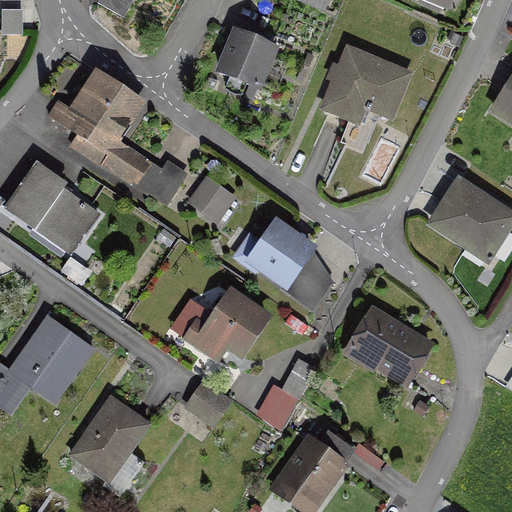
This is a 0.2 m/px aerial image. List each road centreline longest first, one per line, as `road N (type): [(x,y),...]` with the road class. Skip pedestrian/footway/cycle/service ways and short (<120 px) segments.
road 1 (residential): [(362,225),(438,297),(466,357),(467,391),(453,439),(414,511)]
road 2 (residential): [(362,225),(395,204),(498,0)]
road 3 (residential): [(156,93),(328,216),(362,225)]
